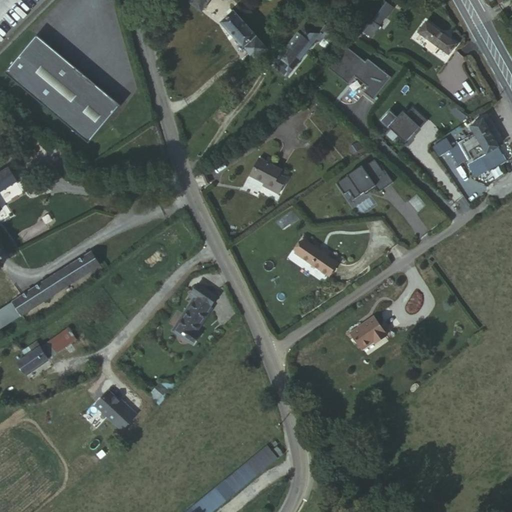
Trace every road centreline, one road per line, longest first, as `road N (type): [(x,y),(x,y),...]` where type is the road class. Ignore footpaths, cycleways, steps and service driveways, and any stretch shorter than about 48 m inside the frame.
road 1 (tertiary): [(268,355),(182,172),(138,0)]
road 2 (unclassified): [(268,355),(511,187)]
road 3 (unknown): [(182,172),(146,187),(22,194)]
road 4 (tertiary): [(287,511),(300,461),(268,355)]
